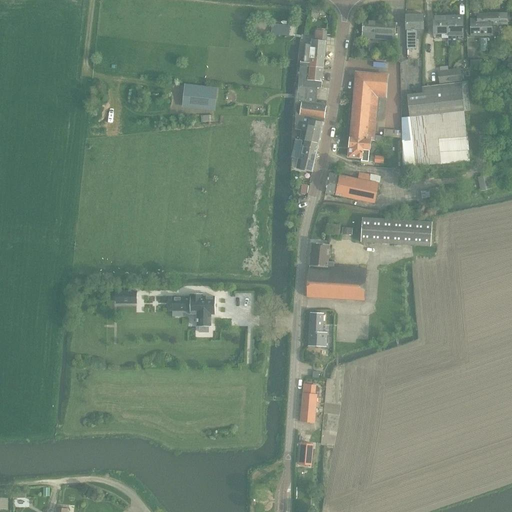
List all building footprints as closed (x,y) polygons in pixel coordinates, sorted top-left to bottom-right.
[(320,4),(313,3),(311,17),(318,18),(320,4)] [(470,19),(471,36),(493,36),(493,25),(509,25),(508,13),(477,14),(477,19),(470,19)] [(419,30),(423,30),(423,15),(406,15),(406,30),(407,31),(408,49),(416,49),(416,35),(419,35),(419,30)] [(450,22),(448,22),(449,46),(455,46),(455,36),(463,36),(463,16),(462,17),(462,19),(450,19),(450,22)] [(448,46),(449,46),(448,22),(445,22),(445,17),(434,17),(433,37),(434,37),(434,34),(441,34),(441,39),(448,39),(448,46)] [(363,21),(362,39),(397,41),(397,35),(395,35),(396,23),(363,21)] [(271,24),(271,34),(289,36),(289,26),(271,24)] [(312,41),(312,45),(306,45),(304,62),(301,62),(300,67),(324,69),(327,32),(315,31),(314,41),(312,41)] [(300,67),(299,86),(317,88),(322,88),(324,69),(300,67)] [(457,70),(438,72),(439,83),(458,81),(457,70)] [(376,120),(384,120),(388,76),(357,73),(350,139),(370,140),(370,141),(381,142),(382,136),(374,136),(376,120)] [(402,167),(470,163),(463,111),(462,90),(461,83),(421,87),(422,94),(407,96),(410,117),(401,118),(402,131),(384,129),(384,137),(402,139),(402,167)] [(186,86),(183,106),(213,109),(216,89),(186,86)] [(316,97),(317,88),(299,86),(297,97),(296,100),(296,114),(322,118),(324,119),(326,107),(316,105),(316,97)] [(299,140),(302,141),(309,143),(308,149),(312,149),(312,148),(318,149),(323,123),(321,123),(322,118),(296,114),(294,131),(301,132),(299,140)] [(368,162),(370,141),(370,140),(350,139),(349,157),(361,158),(361,161),(368,162)] [(300,170),(313,172),(318,149),(312,148),(312,149),(308,149),(309,143),(302,141),(298,159),(299,159),(298,168),(301,169),(300,170)] [(384,157),(375,156),(375,163),(383,164),(384,157)] [(359,173),(358,180),(329,173),(325,193),(374,203),(379,184),(380,177),(370,175),(359,173)] [(478,177),(480,191),(481,191),(491,189),(488,175),(481,176),(478,177)] [(428,188),(430,203),(444,201),(443,187),(428,188)] [(418,246),(430,247),(432,222),(431,222),(362,218),(360,242),(418,246)] [(307,297),(364,301),(366,270),(333,268),(334,263),(328,262),(330,245),(312,243),(309,266),(307,297)] [(116,298),(122,298),(122,302),(136,302),(136,292),(116,292),(116,298)] [(190,311),(190,315),(197,315),(197,319),(196,319),(196,322),(197,322),(197,327),(199,327),(199,333),(208,333),(208,327),(211,327),(211,315),(215,315),(215,297),(202,297),(202,294),(190,294),(190,297),(172,297),(172,311),(190,311)] [(308,346),(326,347),(327,333),(322,333),(323,314),(310,313),(308,346)] [(315,407),(318,407),(318,403),(316,402),(316,395),(314,395),(315,386),(311,385),(311,382),(304,382),(300,422),(314,423),(315,407)] [(300,444),(298,465),(310,466),(312,445),(300,444)]
